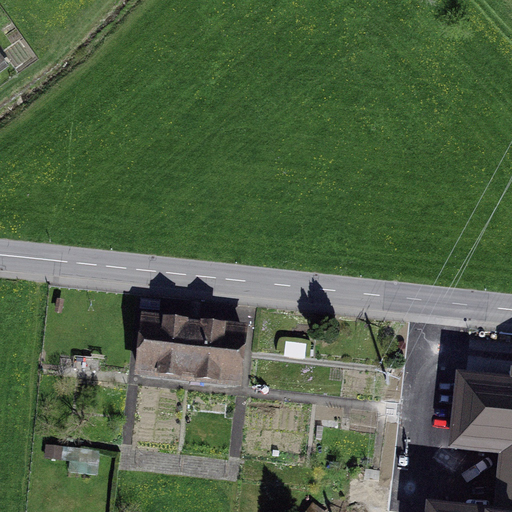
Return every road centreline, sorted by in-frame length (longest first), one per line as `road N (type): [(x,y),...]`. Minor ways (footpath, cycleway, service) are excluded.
road 1 (tertiary): [(511,310),(0,255)]
road 2 (track): [(0,96),(48,61),(106,0)]
